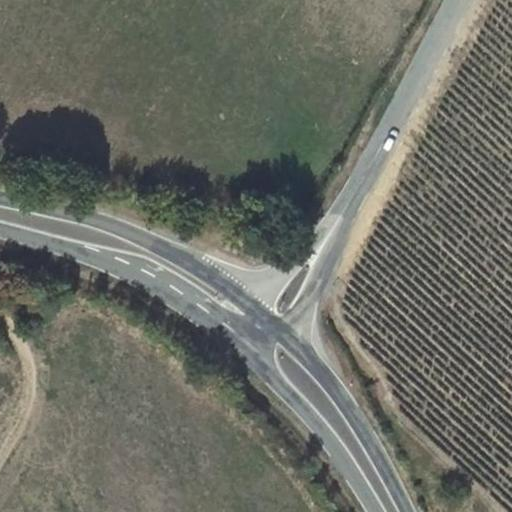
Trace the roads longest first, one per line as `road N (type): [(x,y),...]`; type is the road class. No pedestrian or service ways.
road 1 (tertiary): [(265,327),(451,0)]
road 2 (tertiary): [(265,327),(181,260),(0,203)]
road 3 (tertiary): [(0,234),(133,281),(242,352)]
road 4 (tertiary): [(404,511),(355,423),(265,327)]
road 5 (tertiary): [(242,352),(330,448),(373,511)]
road 6 (track): [(0,316),(27,360),(24,410),(0,449)]
